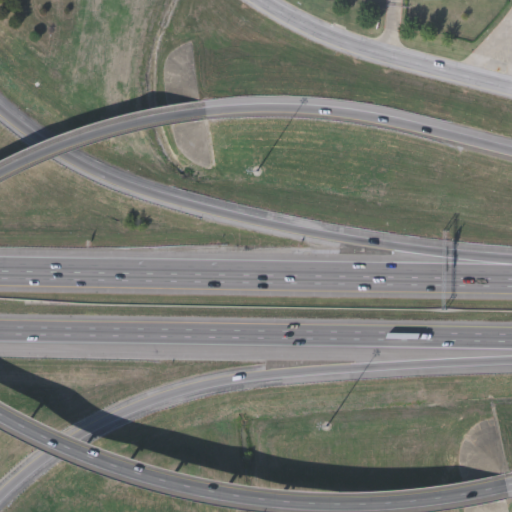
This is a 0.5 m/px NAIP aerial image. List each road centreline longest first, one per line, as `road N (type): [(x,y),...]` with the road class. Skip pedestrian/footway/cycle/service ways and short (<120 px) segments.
road 1 (motorway): [(0,501),(86,435),(167,399),(344,364),(511,359)]
road 2 (motorway): [(511,260),(180,205),(92,171),(0,109)]
road 3 (motorway): [(0,409),(137,470),(215,491),(322,505),(511,484)]
road 4 (motorway): [(0,329),(511,337)]
road 5 (motorway): [(511,278),(0,272)]
road 6 (motorway): [(511,150),(344,109),(206,106)]
road 7 (motorway): [(206,106),(100,123),(0,171)]
road 8 (secondary): [(390,54),(316,31),(259,0)]
road 9 (secondary): [(511,91),(390,54)]
